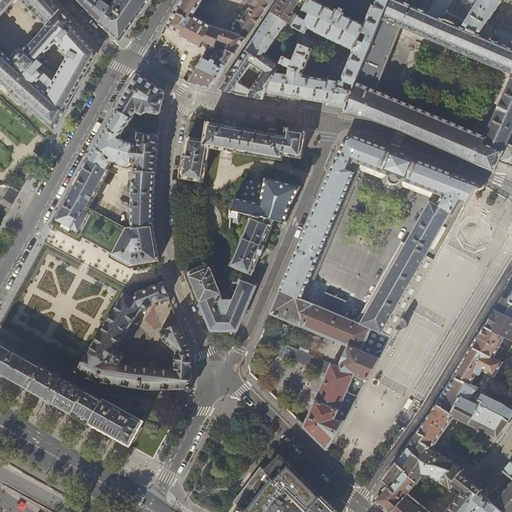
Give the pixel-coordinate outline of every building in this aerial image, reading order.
[(72,22),(63,12),(51,0),(0,0),(0,82),(10,92),(10,93),(49,126),(54,131),(64,114),(66,109),(78,87),(98,54),(91,46),(75,29),(70,24),(72,22)] [(77,0),(84,6),(93,15),(100,23),(112,7),(107,3),(103,0),(100,4),(95,0),(77,0)] [(148,0),(116,0),(116,1),(115,0),(108,0),(107,3),(112,7),(100,23),(105,27),(116,36),(120,39),(121,39),(125,32),(148,0)] [(211,26),(211,25),(194,16),(203,0),(241,0),(251,5),(232,34),(246,38),(270,2),(266,0),(182,0),(168,24),(167,25),(183,33),(182,35),(200,45),(202,41),(211,26)] [(280,64),(266,92),(308,99),(322,101),(347,106),(349,100),(389,0),(310,0),(294,25),(302,30),(298,43),(301,45),(293,62),(285,56),(280,64)] [(280,0),(273,12),(287,21),(294,25),(310,0),(280,0)] [(511,145),(507,144),(511,133),(511,50),(429,14),(418,10),(405,4),(394,0),(389,0),(349,100),(347,106),(345,115),(349,116),(361,118),(373,121),(386,125),(399,130),(414,136),(442,148),(467,159),(494,171),(495,171),(497,165),(499,162),(511,167),(511,145)] [(423,0),(418,10),(429,14),(436,0),(423,0)] [(511,0),(479,0),(479,1),(477,0),(436,0),(429,14),(511,50),(511,0)] [(262,27),(247,50),(261,60),(265,54),(270,47),(287,21),(273,12),(271,14),(262,27)] [(232,34),(211,26),(202,41),(215,47),(218,41),(230,45),(228,50),(220,65),(205,57),(204,60),(203,60),(189,83),(189,84),(200,86),(210,89),(212,88),(246,38),(232,34)] [(221,90),(240,94),(248,96),(263,99),(266,92),(280,64),(265,54),(261,60),(247,50),(222,87),(221,89),(221,90)] [(89,158),(108,169),(109,169),(112,162),(119,162),(120,163),(120,164),(121,165),(121,166),(126,167),(125,166),(127,166),(129,166),(131,165),(131,163),(136,163),(136,172),(156,172),(156,164),(157,157),(158,146),(160,122),(161,113),(164,100),(165,94),(165,93),(163,91),(152,85),(139,75),(138,75),(129,91),(117,111),(103,134),(100,140),(89,158)] [(293,156),(301,158),(303,144),(305,133),(305,132),(287,129),(286,137),(282,137),(278,136),(278,135),(235,128),(235,129),(232,128),(227,127),(227,126),(208,123),(205,141),(199,140),(188,138),(185,155),(181,178),(202,181),(208,146),(221,148),(234,151),(283,159),(284,154),(293,156)] [(355,322),(391,338),(396,329),(397,330),(398,331),(400,331),(401,331),(402,331),(404,330),(405,329),(406,328),(407,327),(407,326),(407,324),(407,323),(406,322),(406,321),(405,320),(404,319),(403,318),(475,188),(477,189),(479,189),(480,189),(482,188),(483,187),(484,186),(477,183),(472,181),(418,161),(418,160),(404,155),(399,153),(395,152),(352,135),(346,138),(336,162),(315,209),(299,247),(287,276),(281,291),(299,299),(314,265),(315,265),(319,255),(333,221),(332,221),(336,213),(354,170),(350,168),(353,161),(388,175),(388,178),(388,180),(389,182),(390,183),(393,184),(395,184),(398,183),(399,182),(400,180),(443,196),(438,206),(431,203),(407,244),(402,242),(355,322)] [(78,236),(79,237),(80,235),(94,211),(95,212),(96,211),(101,200),(96,197),(105,180),(110,183),(116,172),(109,169),(108,169),(89,158),(82,173),(81,173),(68,197),(66,200),(63,206),(63,207),(54,223),(60,226),(59,228),(78,237),(78,236)] [(154,192),(156,172),(136,172),(136,179),(133,179),(132,227),(127,229),(113,254),(114,255),(113,257),(131,266),(131,265),(159,261),(156,242),(155,240),(153,227),(153,219),(154,192)] [(254,216),(253,219),(272,226),(280,229),(283,221),(286,222),(291,205),(300,189),(300,188),(296,187),(266,180),(261,205),(236,200),(235,207),(233,213),(231,222),(238,224),(240,214),(254,216)] [(8,187),(3,199),(12,203),(18,191),(8,187)] [(233,266),(253,274),(261,255),(262,255),(265,250),(266,246),(265,246),(272,226),(253,219),(233,266)] [(198,303),(200,302),(220,293),(211,271),(207,272),(206,268),(187,274),(192,287),(198,303)] [(213,333),(236,333),(240,323),(244,314),(252,296),(255,287),(253,287),(240,281),(239,285),(234,283),(229,289),(237,292),(233,301),(221,301),(222,296),(220,293),(200,302),(205,314),(213,333)] [(511,282),(511,284),(503,298),(511,303),(511,282)] [(75,372),(76,373),(77,374),(97,382),(109,384),(138,389),(149,390),(169,390),(191,389),(192,372),(192,367),(192,359),(192,354),(183,333),(179,323),(160,331),(164,341),(175,351),(174,371),(120,365),(123,358),(124,358),(122,352),(120,352),(116,349),(144,308),(147,310),(151,310),(152,307),(151,305),(169,297),(166,289),(163,283),(138,293),(133,300),(124,294),(79,369),(78,369),(76,369),(75,370),(75,372)] [(368,378),(391,338),(355,322),(340,316),(319,307),(299,299),(281,291),(279,295),(271,314),(349,346),(340,367),(332,364),(331,365),(327,374),(309,418),(308,418),(305,428),(327,450),(368,378)] [(324,295),(319,307),(340,316),(345,304),(324,295)] [(490,319),(485,327),(505,336),(510,339),(511,339),(511,333),(511,331),(511,303),(503,298),(499,304),(495,311),(490,319)] [(462,363),(454,377),(471,385),(477,373),(480,374),(482,370),(495,376),(502,363),(498,361),(493,358),(499,348),(505,336),(485,327),(482,332),(479,337),(476,341),(462,363)] [(0,372),(6,376),(29,389),(42,367),(19,354),(15,352),(0,343),(0,372)] [(314,369),(318,359),(313,357),(313,356),(292,347),(292,348),(287,346),(283,356),(314,369)] [(331,365),(318,359),(314,369),(327,374),(331,365)] [(55,404),(73,414),(85,391),(76,386),(54,374),(53,374),(42,367),(29,389),(55,404)] [(408,447),(427,464),(450,472),(446,476),(452,483),(460,473),(463,469),(432,449),(445,430),(454,417),(496,438),(500,434),(506,425),(502,422),(505,417),(477,404),(478,403),(471,400),(479,388),(471,385),(454,377),(445,391),(435,406),(427,419),(420,429),(415,436),(412,441),(408,447)] [(121,441),(130,446),(142,422),(138,419),(126,412),(103,399),(102,401),(93,396),(85,391),(73,414),(82,419),(121,441)] [(511,409),(483,394),(478,403),(477,404),(505,417),(502,422),(506,425),(508,421),(509,422),(511,418),(511,409)] [(412,400),(409,398),(404,407),(407,409),(412,400)] [(391,434),(384,444),(390,448),(397,438),(391,434)] [(402,456),(397,464),(416,483),(423,474),(429,475),(440,483),(446,476),(450,472),(427,464),(408,447),(402,456)] [(380,449),(373,459),(379,463),(386,453),(380,449)] [(307,511),(309,510),(322,496),(303,478),(280,456),(265,471),(263,469),(261,467),(234,504),(236,505),(239,507),(235,511),(307,511)] [(449,511),(448,510),(446,511),(430,511),(422,505),(408,493),(416,483),(397,464),(396,464),(387,476),(383,481),(379,491),(376,499),(376,500),(384,507),(390,511),(449,511)] [(503,511),(494,504),(490,501),(489,501),(481,495),(481,492),(481,490),(479,489),(478,489),(470,482),(460,473),(452,483),(446,476),(440,483),(449,490),(452,486),(455,485),(457,488),(463,493),(448,510),(449,511),(503,511)] [(511,511),(511,480),(494,504),(503,511),(511,511)] [(309,510),(307,511),(337,511),(327,501),(322,496),(309,510)]
